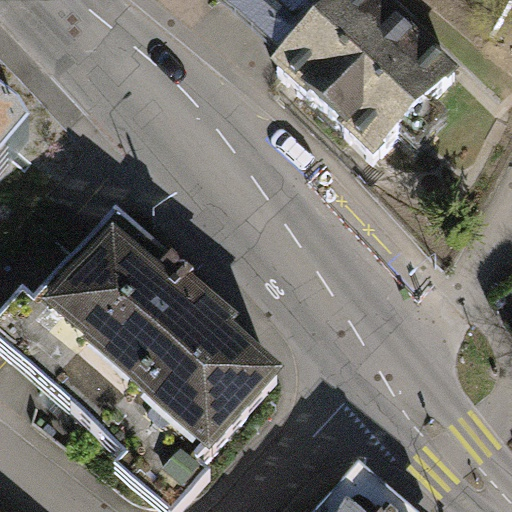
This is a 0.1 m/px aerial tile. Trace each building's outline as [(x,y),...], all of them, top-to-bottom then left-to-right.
[(231,0),(291,57),(339,6),(332,0),(231,0)] [(368,0),(345,0),(339,6),(291,57),(276,73),(371,164),(452,79),(368,0)] [(0,174),(32,137),(22,120),(0,100),(0,174)] [(18,302),(0,322),(0,339),(80,410),(70,421),(173,511),(186,511),(209,487),(196,475),(274,387),(224,342),(231,335),(184,294),(191,286),(114,218),(30,313),(18,302)] [(399,511),(355,474),(322,511),(399,511)]
